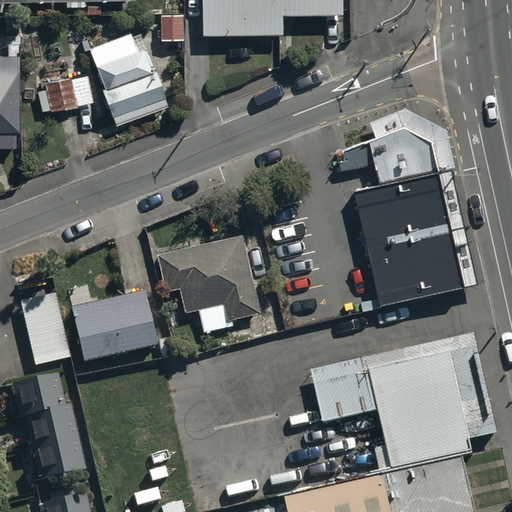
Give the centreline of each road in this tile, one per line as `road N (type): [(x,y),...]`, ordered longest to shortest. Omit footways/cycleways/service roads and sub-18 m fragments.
road 1 (residential): [(490,48),(0,231)]
road 2 (tertiary): [(490,48),(511,170)]
